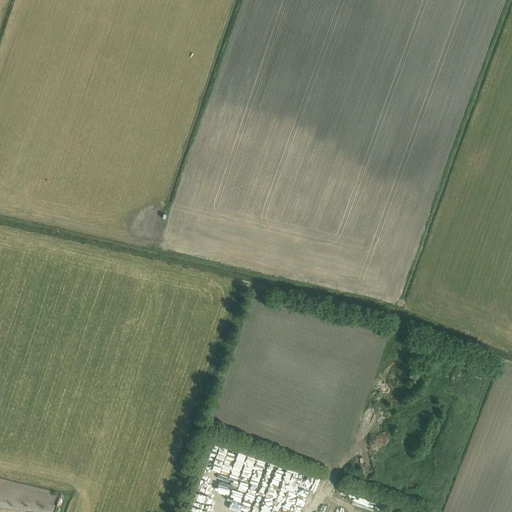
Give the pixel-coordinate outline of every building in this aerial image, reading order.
[(208,441),(203,468),(221,471),(221,468),(230,470),(227,484),(236,486),(241,461),(233,459),(234,457),(244,459),(245,451),(236,449),(237,447),(208,441)] [(253,468),(263,471),(266,459),(247,453),(245,460),(254,463),(253,468)] [(243,472),(251,473),(252,464),(244,463),(243,472)] [(278,467),(274,475),(281,478),(285,471),(278,467)] [(251,478),(259,481),(262,473),(254,470),(251,478)] [(236,486),(244,489),(250,476),(241,472),(236,486)] [(296,473),(292,482),(293,482),(290,488),(298,491),(304,477),(296,473)] [(271,484),(279,486),(281,479),(272,477),(271,484)] [(269,486),(266,500),(272,502),(274,495),(276,495),(278,488),(269,486)] [(279,491),(274,504),(280,506),(285,493),(279,491)]
